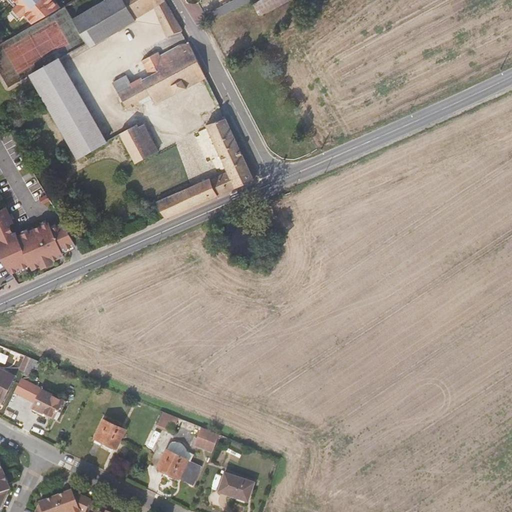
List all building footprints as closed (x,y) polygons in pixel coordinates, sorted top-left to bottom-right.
[(8,0),(15,8),(13,10),(20,18),(24,15),(32,23),(43,17),(55,10),(55,11),(61,7),(54,0),(8,0)] [(108,0),(77,18),(92,45),(137,19),(135,15),(149,8),(166,38),(182,30),(166,0),(108,0)] [(235,0),(211,12),(215,20),(252,0),(235,0)] [(285,0),(274,0),(259,8),(264,17),(287,4),(285,0)] [(203,80),(206,78),(197,58),(189,43),(165,53),(162,47),(143,56),(149,68),(138,74),(142,81),(149,94),(153,102),(186,86),(187,88),(197,83),(196,80),(202,77),(203,80)] [(77,158),(106,142),(63,60),(58,63),(34,77),(77,158)] [(127,106),(139,100),(132,85),(127,76),(114,83),(127,106)] [(139,100),(149,94),(142,81),(132,85),(139,100)] [(214,111),(219,109),(209,85),(206,86),(210,96),(209,97),(214,111)] [(223,171),(225,175),(217,179),(209,182),(207,178),(155,201),(163,219),(203,201),(249,180),(235,146),(223,117),(203,126),(223,171)] [(137,126),(136,123),(119,131),(120,134),(135,164),(153,155),(148,146),(154,144),(144,123),(137,126)] [(158,153),(154,144),(148,146),(153,155),(158,153)] [(48,200),(45,194),(38,198),(41,204),(48,200)] [(64,250),(72,246),(71,244),(61,225),(60,224),(52,228),(48,229),(43,231),(40,225),(14,237),(12,233),(10,234),(4,222),(11,219),(9,214),(2,217),(0,212),(0,263),(7,275),(26,267),(28,271),(54,259),(52,255),(58,252),(64,250)] [(45,223),(40,225),(43,231),(48,229),(45,223)] [(21,379),(0,371),(0,400),(11,405),(21,379)] [(72,401),(30,379),(24,394),(41,403),(38,409),(61,421),(72,401)] [(182,433),(185,422),(171,417),(167,427),(182,433)] [(130,431),(107,421),(98,441),(121,451),(130,431)] [(219,451),(224,437),(207,431),(202,445),(219,451)] [(175,440),(171,446),(200,457),(203,450),(175,440)] [(200,457),(171,446),(163,466),(202,480),(210,460),(200,457)] [(0,473),(11,469),(4,451),(3,452),(0,451),(0,473)] [(17,484),(11,469),(0,473),(0,502),(5,505),(15,485),(17,484)] [(260,483),(230,474),(223,494),(253,504),(260,483)] [(74,484),(58,489),(63,503),(70,500),(71,504),(85,511),(92,495),(75,487),(74,484)] [(63,503),(58,489),(40,496),(41,499),(33,511),(51,511),(52,510),(51,506),(63,503)]
